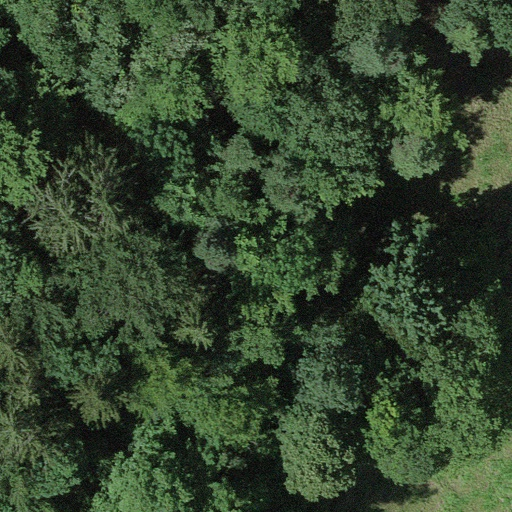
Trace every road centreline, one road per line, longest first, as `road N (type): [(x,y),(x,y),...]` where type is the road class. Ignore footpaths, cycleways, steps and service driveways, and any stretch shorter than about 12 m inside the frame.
road 1 (residential): [(342,162),(277,299),(254,382),(187,511)]
road 2 (track): [(342,162),(429,73),(511,7)]
